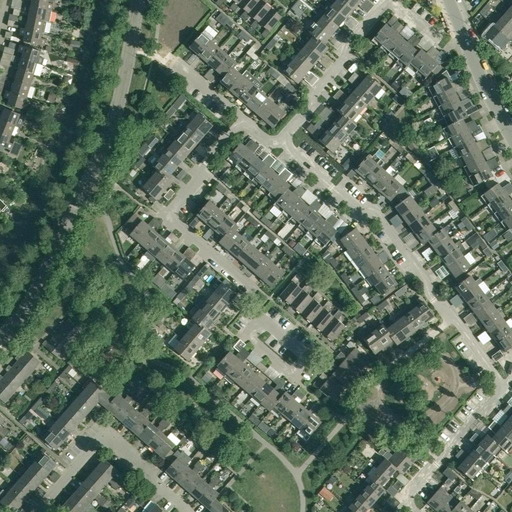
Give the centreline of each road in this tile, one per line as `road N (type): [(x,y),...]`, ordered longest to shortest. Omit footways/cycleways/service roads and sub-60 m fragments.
road 1 (unclassified): [(0,339),(30,301),(103,146),(138,0)]
road 2 (residential): [(503,383),(435,302),(429,282),(373,208),(353,205),(280,141)]
road 3 (residential): [(242,120),(169,215),(235,272),(262,319)]
road 4 (residential): [(184,511),(106,436),(42,511)]
road 5 (residential): [(387,0),(350,46),(347,63),(280,141)]
road 6 (residential): [(404,499),(503,383)]
road 7 (unclassified): [(511,137),(449,0)]
road 8 (residential): [(262,319),(302,358),(289,372),(244,334)]
